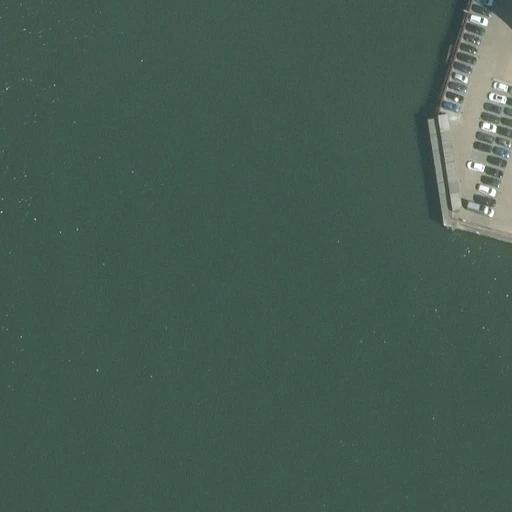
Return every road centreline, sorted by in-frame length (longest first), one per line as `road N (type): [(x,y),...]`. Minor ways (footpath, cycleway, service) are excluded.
road 1 (motorway): [(370,511),(319,247),(286,0)]
road 2 (motorway): [(303,511),(246,204),(220,0)]
road 3 (motorway): [(15,0),(45,238),(94,511)]
road 4 (motorway): [(0,225),(50,511)]
